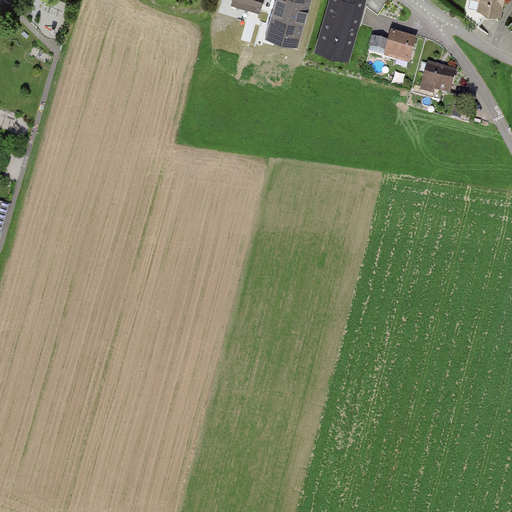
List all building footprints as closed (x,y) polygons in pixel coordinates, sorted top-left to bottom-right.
[(310,0),(234,0),(303,22),(310,0)] [(366,0),(329,0),(315,50),(349,60),(366,0)] [(502,0),(480,0),(479,9),(500,13),(502,0)] [(420,43),(393,36),(391,44),(376,40),(372,53),(414,65),(420,43)] [(424,62),(419,81),(424,82),(429,63),(424,62)] [(461,74),(430,66),(424,89),(454,97),(461,74)]
